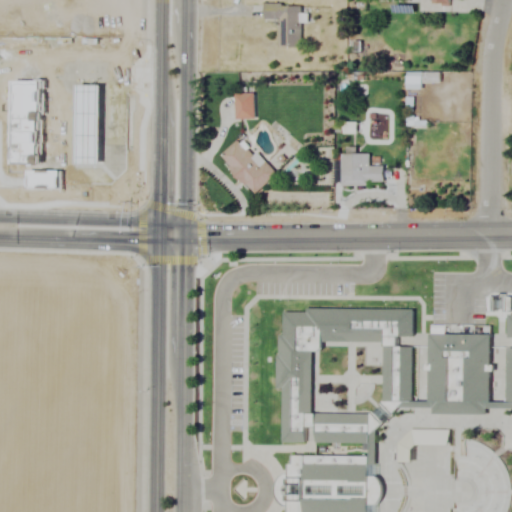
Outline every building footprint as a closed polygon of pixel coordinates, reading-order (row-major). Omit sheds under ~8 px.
[(302,5),(265,5),(265,20),(280,20),(281,49),(303,48),(302,5)] [(236,95),(236,120),(255,120),(255,95),(236,95)] [(255,196),(277,175),(257,154),(253,158),(237,141),(219,158),(255,196)] [(342,186),(385,186),(385,168),(371,168),(371,156),(342,156),(342,186)] [(511,312),(507,312),(507,310),(498,310),(498,312),(490,312),(490,297),(511,297),(511,312)] [(416,311),(415,337),(400,338),(400,348),(415,348),(415,403),(407,403),(372,437),(372,444),(318,443),(318,429),(306,428),(306,443),(288,443),(288,390),(284,390),(285,336),(289,336),(289,313),(309,313),(309,309),(416,311)] [(492,336),(492,415),(433,415),(433,336),(492,336)] [(378,507),(370,506),(369,511),(296,511),(296,459),(370,459),(370,478),(379,478),(381,480),(383,483),(384,485),(385,488),(386,491),(386,494),(385,497),(384,500),(383,502),(381,505),(378,507)]
